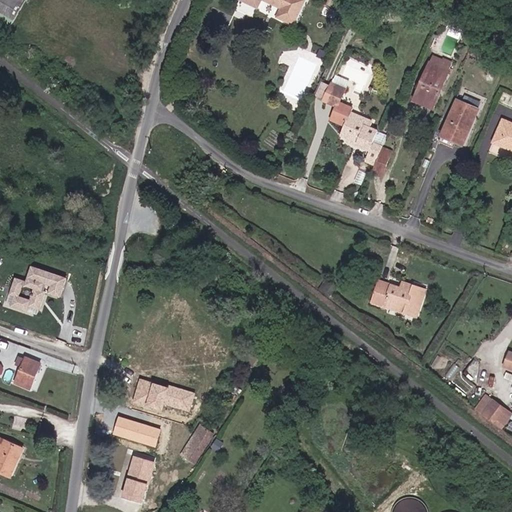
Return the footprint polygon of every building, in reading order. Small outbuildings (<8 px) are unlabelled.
[(0,0),(0,15),(15,25),(29,0),(0,0)] [(308,0),(240,0),(258,7),(260,0),(262,0),(289,11),(285,20),(298,26),(308,0)] [(427,28),(430,21),(419,17),(416,24),(427,28)] [(437,54),(434,62),(452,70),(455,61),(437,54)] [(438,106),(452,70),(434,62),(419,98),(438,106)] [(334,80),(347,86),(350,80),(337,74),(334,80)] [(349,88),(335,83),(333,87),(347,93),(349,88)] [(326,84),(320,98),(328,101),(333,87),(326,84)] [(367,160),(378,165),(380,161),(386,146),(391,134),(373,127),(376,121),(355,112),(357,108),(343,102),(347,93),(333,87),(328,101),(341,107),(336,119),(350,125),(357,128),(352,139),(364,144),(363,146),(371,150),(367,160)] [(511,105),(511,90),(504,87),(499,100),(511,105)] [(463,97),(448,131),(460,137),(467,140),(483,105),(463,97)] [(511,119),(506,117),(496,140),(503,143),(511,123),(511,119)] [(511,143),(511,123),(503,143),(511,146),(511,143)] [(352,139),(357,128),(350,125),(345,136),(352,139)] [(460,137),(448,131),(445,137),(458,143),(460,137)] [(380,161),(390,165),(396,150),(386,146),(380,161)] [(385,175),(390,165),(380,161),(378,165),(376,170),(385,175)] [(17,279),(13,292),(20,295),(16,307),(28,311),(31,303),(42,306),(48,292),(53,274),(34,268),(28,283),(17,279)] [(54,274),(52,294),(61,297),(68,279),(54,274)] [(398,284),(396,291),(374,283),(370,296),(381,299),(378,309),(400,315),(403,306),(414,309),(419,291),(398,284)] [(8,304),(16,307),(20,295),(13,292),(8,304)] [(42,306),(31,303),(28,311),(39,314),(42,306)] [(511,357),(506,355),(501,369),(511,373),(511,357)] [(18,383),(33,389),(41,363),(26,358),(25,361),(23,366),(18,383)] [(168,387),(138,378),(131,402),(163,411),(165,406),(189,413),(196,392),(169,384),(168,387)] [(479,413),(484,416),(491,407),(486,403),(479,413)] [(484,416),(497,427),(507,415),(493,405),(491,407),(484,416)] [(511,418),(507,415),(497,427),(501,430),(511,418)] [(160,429),(118,416),(112,434),(154,447),(160,429)] [(215,435),(199,424),(180,455),(196,465),(215,435)] [(0,474),(13,480),(25,450),(4,441),(0,452),(0,474)] [(146,502),(161,464),(141,456),(126,495),(146,502)]
